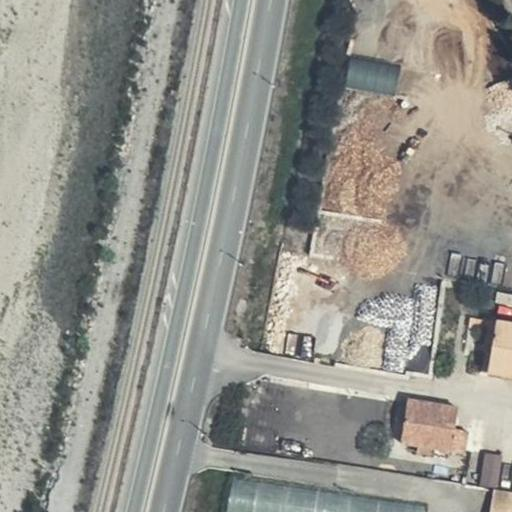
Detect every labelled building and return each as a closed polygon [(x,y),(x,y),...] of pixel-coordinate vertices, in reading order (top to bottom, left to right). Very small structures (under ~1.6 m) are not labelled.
[(351,56),(349,86),(399,89),(401,59),(351,56)] [(481,337),(511,342),(511,328),(483,323),(481,337)] [(511,378),(511,342),(481,337),(479,349),(488,349),(485,374),(511,378)] [(444,407),(389,400),(380,447),(434,459),(434,454),(454,454),(456,435),(438,432),(444,407)] [(426,511),(428,502),(237,477),(232,511),(426,511)] [(511,511),(511,495),(487,491),(484,511),(511,511)]
